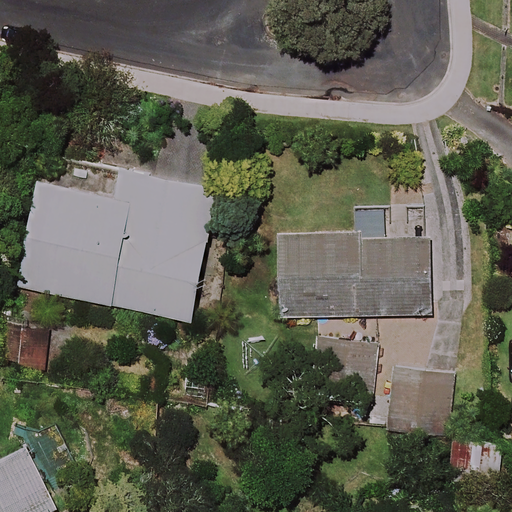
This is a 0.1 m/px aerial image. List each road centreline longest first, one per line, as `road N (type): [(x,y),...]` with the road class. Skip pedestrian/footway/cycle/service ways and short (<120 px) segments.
road 1 (residential): [(403,0),(384,65),(259,57),(185,30)]
road 2 (residential): [(185,30),(52,0)]
